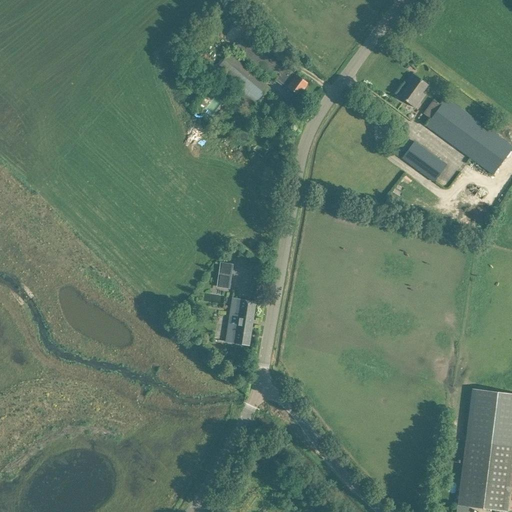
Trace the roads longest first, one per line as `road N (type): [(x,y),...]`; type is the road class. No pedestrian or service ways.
road 1 (tertiary): [(260,385),(308,135),(404,0)]
road 2 (unclassified): [(382,511),(280,397),(260,385)]
road 3 (tertiary): [(191,511),(260,385)]
